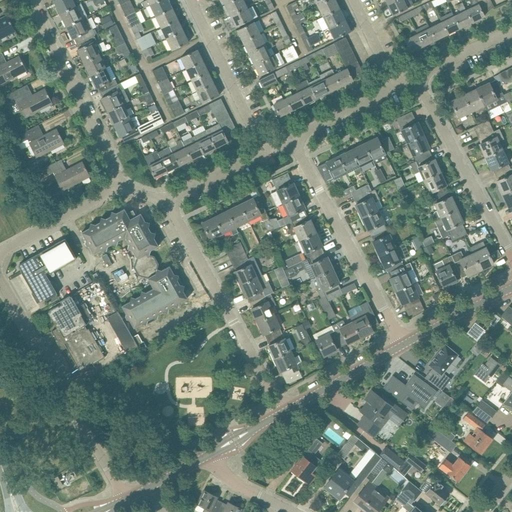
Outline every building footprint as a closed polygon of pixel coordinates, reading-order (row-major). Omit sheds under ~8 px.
[(55,0),(53,1),(59,13),(58,14),(58,15),(60,14),(75,7),(71,0),(55,0)] [(160,0),(147,0),(141,3),(144,8),(150,5),(160,0)] [(160,0),(150,5),(155,17),(172,9),(167,0),(160,0)] [(234,0),(225,5),(227,10),(225,11),(228,17),(230,16),(246,8),(243,2),(246,0),(234,0)] [(264,0),(270,11),(274,9),(269,0),(264,0)] [(326,0),(317,5),(323,17),(339,8),(334,0),(326,0)] [(407,9),(402,0),(396,0),(387,5),(393,16),(407,9)] [(468,0),(473,7),(466,11),(471,23),(484,17),(482,13),(479,8),(478,5),(477,5),(476,3),(474,0),(468,0)] [(120,6),(126,17),(129,15),(127,10),(133,7),(130,1),(120,6)] [(431,2),(419,7),(421,13),(433,7),(431,2)] [(491,2),(479,8),(482,13),(494,7),(491,2)] [(453,17),(459,29),(471,23),(466,11),(462,3),(456,6),(460,14),(453,17)] [(286,7),(292,18),(296,16),(290,5),(286,7)] [(66,27),(81,20),(75,7),(60,14),(65,26),(64,27),(66,27)] [(419,7),(407,13),(409,18),(421,13),(419,7)] [(236,27),(252,20),(246,8),(230,16),(236,27)] [(323,17),(328,28),(344,19),(339,8),(323,17)] [(172,9),(155,17),(161,28),(177,20),(172,9)] [(135,12),(129,15),(126,17),(131,28),(141,24),(135,12)] [(277,25),(281,23),(276,12),(271,14),(277,25)] [(441,23),(447,35),(459,29),(453,17),(451,12),(439,18),(441,23)] [(401,22),(409,18),(407,13),(399,17),(401,22)] [(108,16),(103,19),(107,27),(112,24),(108,16)] [(297,30),(301,28),(296,16),(292,18),(297,30)] [(0,38),(14,31),(10,24),(11,23),(10,21),(9,22),(7,17),(0,20),(0,38)] [(86,17),(81,20),(66,27),(72,38),(70,39),(70,40),(75,38),(78,43),(76,44),(93,36),(94,35),(86,17)] [(328,28),(334,39),(334,40),(350,32),(344,19),(328,28)] [(166,38),(166,39),(183,32),(177,20),(161,28),(164,35),(160,37),(162,40),(166,38)] [(243,42),(259,34),(253,22),(237,30),(243,42)] [(282,37),(287,35),(281,23),(277,25),(282,37)] [(429,29),(435,40),(447,35),(441,23),(429,29)] [(131,28),(137,40),(141,38),(138,32),(143,30),(141,24),(131,28)] [(429,29),(427,24),(415,30),(417,34),(423,46),(435,40),(429,29)] [(297,30),(303,41),(307,39),(301,28),(297,30)] [(183,32),(166,39),(172,51),(188,43),(183,32)] [(120,34),(113,37),(118,47),(125,43),(120,34)] [(265,45),(259,34),(243,42),(248,53),(265,45)] [(423,46),(417,34),(405,40),(411,52),(423,46)] [(137,40),(142,51),(146,49),(152,46),(147,35),(141,38),(137,40)] [(292,46),(287,35),(282,37),(288,48),(292,46)] [(96,42),(93,36),(76,44),(78,43),(80,48),(77,50),(83,62),(81,63),(82,64),(83,63),(98,56),(92,44),(96,42)] [(348,43),(345,38),(334,43),(334,44),(336,49),(348,43)] [(308,53),(312,51),(307,39),(303,41),(308,53)] [(254,65),(270,57),(267,50),(274,47),(271,42),(265,45),(248,53),(254,65)] [(122,52),(125,59),(131,56),(125,43),(118,47),(114,48),(117,55),(122,52)] [(339,54),(350,48),(348,43),(336,49),(338,53),(339,54)] [(338,53),(336,49),(334,44),(322,50),(324,54),(326,59),(338,53)] [(288,62),(298,58),(292,46),(288,48),(283,51),(288,62)] [(341,58),(353,53),(350,48),(339,54),(341,58)] [(146,49),(142,51),(148,63),(152,61),(146,49)] [(197,50),(180,58),(186,69),(202,61),(197,50)] [(309,56),(312,61),(324,54),(322,50),(309,56)] [(343,63),(355,57),(353,53),(341,58),(343,63)] [(104,69),(98,56),(83,63),(89,75),(87,76),(88,76),(90,76),(104,69)] [(297,61),(300,66),(312,61),(309,56),(297,61)] [(0,60),(0,84),(26,71),(22,64),(23,63),(21,61),(21,62),(18,57),(7,63),(4,59),(0,60)] [(259,76),(276,68),(270,57),(254,65),(259,76)] [(346,68),(358,62),(355,57),(343,63),(346,68)] [(186,69),(191,81),(208,73),(202,61),(186,69)] [(285,67),(287,72),(300,66),(297,61),(285,67)] [(349,73),(360,67),(358,62),(346,68),(346,69),(349,73)] [(129,66),(132,73),(137,70),(134,64),(129,66)] [(152,72),(158,83),(168,78),(162,67),(152,72)] [(273,73),(275,78),(287,72),(285,67),(273,73)] [(352,79),(363,73),(360,67),(349,73),(346,69),(334,75),(340,87),(353,81),(352,79)] [(511,67),(498,75),(503,85),(511,80),(511,67)] [(111,81),(104,69),(90,76),(95,87),(94,88),(94,89),(99,87),(101,92),(100,93),(102,92),(117,85),(114,79),(111,81)] [(328,93),(340,87),(334,75),(331,70),(319,76),(320,78),(328,93)] [(191,81),(197,92),(213,84),(208,73),(191,81)] [(277,82),(275,78),(273,73),(258,81),(262,89),(277,82)] [(135,76),(144,94),(149,92),(140,74),(135,76)] [(167,93),(173,90),(168,78),(158,83),(163,95),(167,93)] [(320,78),(308,83),(316,99),(328,93),(320,78)] [(482,86),(482,85),(475,88),(476,90),(483,106),(485,109),(504,100),(494,81),(482,86)] [(117,85),(102,92),(104,97),(101,99),(107,111),(105,112),(105,113),(107,112),(123,105),(130,101),(121,83),(117,85)] [(316,99),(308,83),(296,89),(297,93),(303,105),(304,105),(304,107),(312,103),(311,101),(316,99)] [(215,84),(213,84),(197,92),(200,99),(193,102),(196,107),(219,96),(217,91),(218,90),(215,84)] [(23,95),(20,89),(3,97),(7,105),(16,100),(25,118),(52,104),(48,97),(48,96),(47,94),(44,90),(32,96),(30,91),(23,95)] [(476,90),(463,96),(471,112),(483,106),(476,90)] [(154,103),(149,92),(144,94),(138,97),(141,103),(145,101),(148,106),(154,103)] [(163,95),(169,106),(173,104),(167,93),(163,95)] [(297,93),(286,99),(291,111),(303,105),(297,93)] [(458,118),(471,112),(463,96),(450,102),(458,118)] [(209,105),(211,110),(223,104),(220,99),(209,105)] [(280,118),(288,115),(287,113),(291,111),(286,99),(273,105),(279,117),(280,118)] [(184,113),(179,101),(173,104),(169,106),(175,118),(184,113)] [(211,110),(214,115),(225,109),(223,104),(211,110)] [(129,117),(123,105),(107,112),(113,124),(111,125),(112,125),(129,117)] [(205,107),(197,111),(199,116),(207,112),(205,107)] [(214,115),(216,119),(228,114),(225,109),(214,115)] [(197,111),(185,117),(187,122),(199,116),(197,111)] [(411,112),(396,119),(407,143),(423,135),(417,123),(413,125),(411,119),(414,118),(414,117),(410,119),(408,114),(412,112),(411,112)] [(230,118),(228,114),(216,119),(218,124),(230,118)] [(135,129),(129,117),(112,125),(113,125),(119,136),(117,137),(118,138),(123,136),(125,141),(123,142),(124,142),(141,134),(138,128),(135,129)] [(185,117),(173,123),(175,128),(187,122),(185,117)] [(232,123),(230,118),(218,124),(219,125),(221,129),(232,123)] [(479,131),(491,126),(489,121),(473,128),(475,133),(479,132),(479,131)] [(163,134),(175,128),(173,123),(161,129),(163,134)] [(221,129),(224,134),(235,128),(232,123),(221,129)] [(207,131),(215,148),(228,142),(224,134),(221,129),(219,125),(207,131)] [(494,132),(491,126),(479,131),(479,132),(481,137),(478,138),(478,139),(481,137),(494,132)] [(193,133),(195,137),(203,154),(215,148),(207,131),(205,127),(193,133)] [(35,135),(31,129),(15,137),(19,144),(28,139),(37,157),(63,144),(60,137),(60,136),(59,134),(58,134),(56,130),(40,138),(38,133),(35,135)] [(479,145),(485,157),(502,150),(498,142),(504,139),(499,129),(494,132),(481,137),(484,143),(479,145)] [(156,131),(149,135),(151,139),(159,136),(156,131)] [(151,139),(149,135),(141,138),(143,143),(151,139)] [(423,135),(407,143),(415,161),(427,156),(425,151),(429,149),(423,135)] [(195,137),(183,143),(191,160),(203,154),(195,137)] [(364,144),(372,160),(385,154),(377,138),(364,144)] [(171,149),(179,166),(191,160),(183,143),(182,141),(176,143),(177,146),(171,149)] [(364,144),(352,150),(359,166),(372,160),(364,144)] [(170,148),(158,154),(167,172),(179,166),(171,149),(170,148)] [(338,155),(339,156),(347,172),(352,170),(355,176),(362,173),(359,166),(352,150),(345,153),(345,152),(338,155)] [(510,168),(502,150),(485,157),(491,171),(496,169),(498,174),(510,168)] [(149,156),(153,164),(148,166),(154,178),(167,172),(158,154),(157,152),(149,156)] [(424,180),(440,173),(434,160),(430,162),(427,156),(431,155),(431,154),(427,156),(415,161),(410,164),(415,174),(420,172),(424,180)] [(325,183),(341,175),(343,180),(349,177),(347,172),(339,156),(316,167),(325,183)] [(57,161),(41,170),(45,177),(53,173),(62,190),(89,177),(85,170),(86,169),(85,167),(84,167),(82,162),(66,170),(64,166),(61,168),(57,161)] [(511,167),(510,168),(498,174),(495,175),(495,176),(498,174),(501,180),(496,181),(502,194),(511,189),(511,167)] [(381,184),(386,181),(380,169),(375,172),(381,184)] [(287,173),(272,180),(277,191),(272,193),(277,206),(283,203),(299,196),(293,183),(289,185),(286,180),(290,178),(287,173)] [(432,198),(444,193),(442,188),(446,186),(440,173),(424,180),(432,198)] [(356,191),(353,186),(341,192),(344,197),(351,194),(356,191)] [(351,194),(354,199),(353,199),(354,200),(357,198),(369,192),(366,186),(356,191),(351,194)] [(375,189),(369,192),(357,198),(359,203),(355,205),(361,218),(378,211),(374,203),(380,200),(375,189)] [(511,189),(502,194),(508,208),(511,205),(511,189)] [(456,202),(454,203),(451,197),(447,199),(444,193),(448,192),(447,191),(444,193),(432,198),(438,211),(437,211),(436,212),(435,213),(434,214),(434,215),(434,217),(434,218),(434,219),(434,220),(441,217),(457,209),(459,208),(456,202)] [(300,195),(283,203),(291,221),(303,216),(301,211),(305,209),(302,202),(303,201),(300,195)] [(258,196),(240,205),(248,221),(260,215),(268,232),(274,229),(258,196)] [(227,211),(235,227),(248,221),(240,205),(227,211)] [(146,325),(147,320),(152,318),(157,319),(158,315),(162,312),(167,313),(168,309),(173,306),(178,308),(179,303),(187,299),(183,291),(184,286),(180,285),(177,280),(178,276),(174,274),(169,266),(161,271),(157,269),(158,264),(154,256),(149,255),(150,251),(158,246),(154,238),(155,234),(151,232),(148,227),(149,223),(145,222),(140,214),(136,216),(132,210),(127,214),(124,209),(116,213),(111,212),(110,217),(105,219),(101,218),(100,222),(95,225),(90,224),(89,228),(81,233),(85,241),(85,243),(86,246),(89,247),(93,255),(101,250),(106,251),(107,247),(112,244),(116,246),(118,241),(125,237),(128,244),(127,249),(132,250),(136,258),(133,268),(138,276),(147,278),(153,289),(146,293),(141,291),(140,296),(135,298),(131,297),(129,302),(121,306),(126,314),(125,317),(126,320),(129,320),(133,328),(141,324),(146,325)] [(461,230),(464,228),(461,230),(458,224),(463,223),(457,209),(441,217),(434,220),(443,238),(449,235),(461,230)] [(227,211),(214,217),(222,234),(230,230),(232,235),(238,233),(235,227),(227,211)] [(378,211),(361,218),(367,231),(372,229),(374,234),(371,236),(386,229),(378,211)] [(303,216),(291,221),(292,222),(286,225),(292,237),(297,234),(300,240),(316,233),(310,220),(306,222),(303,217),(307,215),(306,215),(303,216)] [(199,233),(204,243),(222,234),(214,217),(202,224),(205,230),(199,233)] [(464,229),(464,228),(461,230),(449,235),(452,241),(467,234),(463,236),(461,230),(464,229)] [(386,229),(371,236),(374,235),(377,240),(372,242),(378,255),(395,247),(386,229)] [(308,258),(320,253),(317,248),(322,246),(316,233),(300,240),(308,258)] [(31,293),(37,303),(48,297),(49,299),(57,294),(45,274),(48,272),(49,274),(76,259),(65,239),(18,265),(21,270),(20,271),(32,293),(31,293)] [(225,249),(227,255),(243,247),(241,242),(225,249)] [(471,248),(473,254),(481,270),(493,264),(483,242),(471,248)] [(403,243),(395,247),(378,255),(385,268),(389,266),(391,271),(403,266),(401,260),(406,257),(408,253),(403,243)] [(430,245),(422,249),(426,257),(434,252),(430,245)] [(227,255),(230,260),(246,253),(243,247),(227,255)] [(451,255),(460,274),(465,272),(467,276),(481,270),(473,254),(464,258),(460,251),(451,255)] [(320,253),(308,258),(303,261),(311,280),(317,277),(333,270),(327,257),(322,259),(320,254),(323,252),(320,253)] [(246,253),(230,260),(233,266),(236,265),(236,264),(248,259),(246,253)] [(460,274),(451,255),(441,260),(445,267),(436,271),(443,288),(456,281),(454,277),(460,275),(461,278),(462,278),(460,275),(460,274)] [(291,258),(284,261),(287,268),(292,266),(294,265),(291,258)] [(257,277),(248,259),(236,264),(236,265),(238,270),(234,272),(240,285),(257,277)] [(296,274),(292,266),(287,268),(283,270),(287,278),(296,274)] [(396,292),(412,284),(403,266),(391,271),(388,273),(391,272),(394,277),(390,279),(396,292)] [(325,295),(337,290),(334,285),(339,283),(333,270),(317,277),(321,285),(316,287),(321,297),(325,295)] [(262,275),(257,277),(240,285),(246,298),(250,296),(253,301),(265,296),(261,286),(266,284),(262,275)] [(412,284),(396,292),(402,305),(406,303),(411,314),(408,316),(423,309),(412,284)] [(325,295),(328,301),(343,295),(340,289),(337,290),(325,295)] [(440,293),(433,297),(436,303),(443,299),(440,293)] [(69,296),(60,302),(61,305),(59,306),(58,305),(48,311),(58,328),(51,332),(59,346),(63,344),(80,373),(90,367),(89,365),(91,363),(92,365),(105,358),(88,329),(86,330),(84,326),(93,321),(83,304),(76,308),(69,296)] [(264,318),(274,314),(265,296),(253,301),(249,303),(253,302),(255,307),(251,309),(257,322),(264,318)] [(327,302),(324,296),(319,298),(322,304),(327,302)] [(362,311),(350,317),(352,322),(361,338),(373,332),(371,327),(377,323),(378,325),(379,325),(367,302),(359,306),(362,311)] [(307,306),(309,311),(315,309),(312,303),(307,306)] [(509,307),(500,316),(511,326),(511,324),(511,306),(511,308),(509,307)] [(126,353),(137,346),(140,351),(146,347),(143,341),(142,342),(137,345),(132,337),(117,311),(117,312),(112,315),(106,318),(126,353)] [(282,333),(274,314),(264,318),(257,322),(263,335),(267,333),(269,338),(282,333)] [(361,338),(352,322),(347,324),(345,319),(332,326),(334,331),(340,343),(345,341),(347,345),(361,338)] [(309,322),(303,324),(305,330),(311,327),(309,322)] [(475,323),(467,332),(466,333),(467,333),(476,340),(477,341),(485,330),(475,323)] [(334,331),(315,340),(324,357),(337,350),(335,346),(340,343),(341,347),(342,346),(340,343),(334,331)] [(290,351),(282,333),(269,338),(270,338),(266,340),(270,339),(272,344),(268,346),(274,358),(290,351)] [(137,345),(142,342),(138,334),(132,337),(137,345)] [(307,336),(300,339),(303,345),(310,342),(307,336)] [(442,390),(450,379),(443,373),(457,355),(445,345),(438,353),(435,357),(428,365),(432,368),(425,377),(425,378),(442,390)] [(299,369),(290,351),(274,358),(280,372),(284,370),(287,375),(286,376),(289,383),(287,384),(287,385),(302,378),(298,369),(299,369)] [(483,365),(474,376),(485,384),(491,376),(500,364),(491,357),(484,366),(483,365)] [(503,403),(511,410),(511,379),(503,372),(496,382),(502,387),(503,385),(511,392),(503,403)] [(383,388),(411,410),(411,409),(417,402),(425,408),(437,392),(413,374),(405,385),(393,375),(383,388)] [(178,387),(180,397),(204,394),(203,383),(178,387)] [(365,415),(357,425),(371,436),(374,438),(389,419),(398,426),(401,421),(407,414),(383,396),(381,398),(374,393),(371,390),(363,400),(367,402),(360,411),(365,415)] [(440,394),(438,396),(447,402),(450,398),(442,391),(440,394)] [(447,402),(443,408),(447,411),(455,401),(450,398),(447,402)] [(496,410),(481,399),(473,410),(487,421),(496,410)] [(324,411),(319,407),(315,412),(320,416),(324,411)] [(470,433),(464,441),(480,453),(491,439),(481,431),(485,426),(468,413),(464,418),(477,428),(472,435),(470,433)] [(433,427),(427,435),(450,453),(456,445),(433,427)] [(338,469),(324,487),(339,499),(344,493),(349,486),(355,491),(363,481),(366,477),(377,463),(375,461),(379,456),(370,448),(370,447),(353,433),(337,454),(343,459),(354,445),(366,454),(351,472),(353,473),(349,478),(338,469)] [(307,450),(317,438),(311,434),(297,450),(303,455),(291,470),(303,480),(303,481),(304,481),(309,484),(315,476),(310,472),(320,460),(307,450)] [(399,469),(405,462),(386,447),(380,454),(399,469)] [(425,466),(417,460),(411,455),(398,472),(404,477),(412,466),(421,472),(425,466)] [(444,461),(440,468),(458,482),(470,466),(459,457),(451,467),(444,461)] [(377,463),(366,477),(372,482),(383,470),(389,475),(394,469),(381,458),(377,463)] [(76,477),(82,474),(77,465),(72,468),(76,477)] [(63,485),(57,476),(52,479),(57,488),(63,485)] [(428,477),(419,488),(425,493),(440,504),(448,494),(440,488),(441,486),(435,481),(434,481),(428,477)] [(402,491),(396,499),(403,505),(403,506),(409,511),(421,511),(415,506),(414,508),(410,504),(413,500),(414,501),(421,492),(409,481),(401,491),(402,491)] [(366,486),(354,501),(367,511),(376,511),(382,505),(388,498),(370,483),(367,486),(366,486)] [(194,509),(199,511),(217,511),(222,502),(216,500),(217,497),(203,491),(194,509)] [(227,505),(222,502),(217,511),(240,511),(241,509),(228,503),(227,505)]
